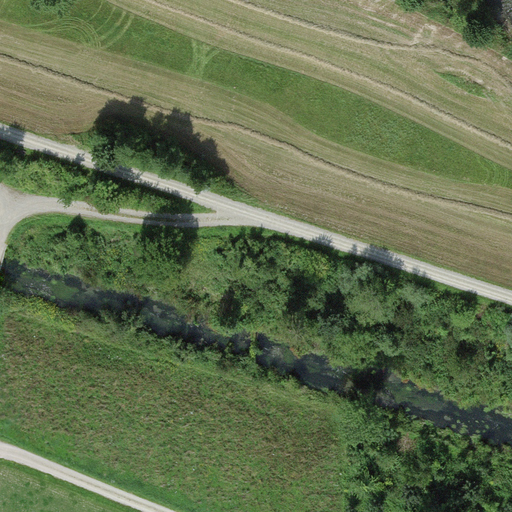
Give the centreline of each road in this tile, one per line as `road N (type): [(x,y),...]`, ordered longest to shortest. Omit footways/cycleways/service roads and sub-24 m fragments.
road 1 (track): [(0,135),(511,300)]
road 2 (track): [(254,217),(162,221),(0,194)]
road 3 (track): [(0,457),(152,511)]
